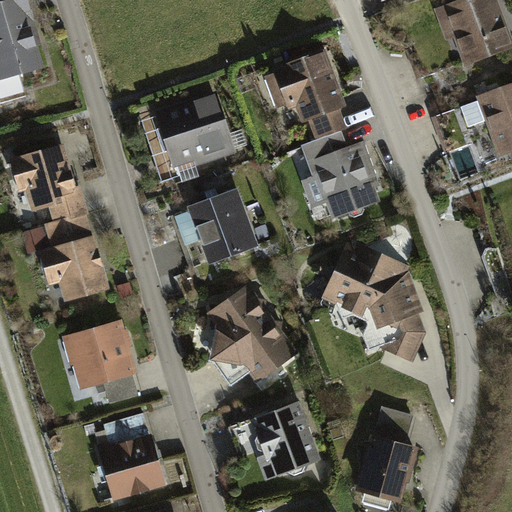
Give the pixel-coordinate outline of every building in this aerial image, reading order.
[(27,0),(0,0),(0,99),(0,101),(26,93),(20,73),(41,67),(26,15),(32,13),(27,0)] [(511,40),(496,0),(462,0),(433,12),(456,72),(511,50),(511,40)] [(303,123),(311,120),(316,137),(347,127),(341,110),(351,107),(331,48),(275,67),(290,109),(297,107),(303,123)] [(511,81),(472,98),(497,160),(511,154),(511,81)] [(217,90),(156,109),(173,163),(195,157),(197,164),(216,158),(214,150),(234,144),(217,90)] [(343,132),(305,146),(316,174),(304,179),(314,206),(326,202),(332,218),(381,199),(360,143),(349,147),(343,132)] [(64,145),(14,159),(22,187),(30,185),(37,208),(50,205),(55,221),(87,212),(90,211),(82,185),(76,187),(64,145)] [(240,187),(192,205),(212,262),(261,244),(240,187)] [(97,249),(87,212),(46,224),(53,247),(41,250),(50,283),(62,279),(67,298),(108,286),(102,263),(103,260),(100,250),(97,249)] [(48,244),(43,227),(24,232),(29,249),(48,244)] [(351,242),(328,299),(392,325),(382,351),(418,365),(431,334),(414,267),(351,242)] [(250,284),(210,312),(217,322),(213,358),(218,359),(218,365),(232,384),(239,379),(239,362),(243,359),(259,381),(299,352),(283,330),(284,320),(275,319),(267,308),(268,299),(259,297),(250,284)] [(72,335),(78,354),(73,362),(80,387),(105,380),(111,401),(143,392),(124,320),(72,335)] [(300,402),(254,418),(266,452),(274,455),(282,474),(288,471),(296,475),(304,472),(307,464),(320,458),(300,402)] [(411,482),(421,446),(407,443),(415,414),(382,404),(359,489),(402,501),(407,481),(411,482)] [(112,443),(100,446),(115,499),(165,485),(144,412),(106,423),(112,443)]
